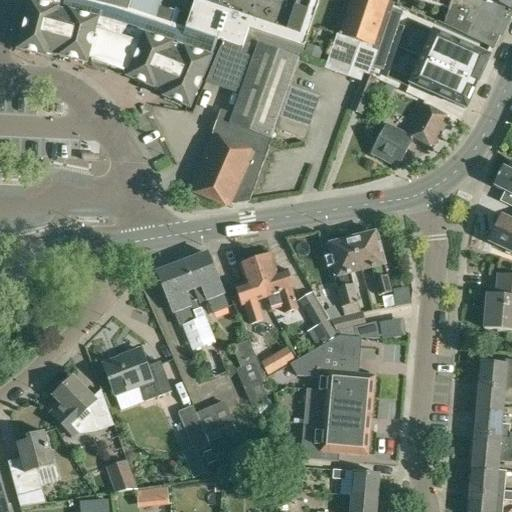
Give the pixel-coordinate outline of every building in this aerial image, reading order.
[(45,58),(46,54),(60,0),(30,0),(17,50),(45,58)] [(60,0),(46,54),(79,63),(95,0),(60,0)] [(132,0),(95,0),(79,63),(86,64),(88,61),(128,75),(127,78),(165,94),(163,98),(190,109),(211,58),(217,41),(242,49),(248,30),(303,48),(304,49),(320,0),(196,0),(191,17),(189,17),(185,29),(156,20),(156,21),(128,12),(132,0)] [(139,0),(140,0),(166,9),(168,0),(139,0)] [(351,0),(340,35),(337,34),(325,70),(348,78),(359,43),(378,49),(380,44),(384,32),(388,20),(392,8),(393,5),(382,0),(351,0)] [(417,0),(450,10),(453,4),(453,0),(417,0)] [(453,4),(450,10),(446,22),(444,26),(466,36),(495,50),(511,9),(511,0),(453,0),(453,4)] [(185,29),(189,17),(161,7),(156,20),(185,29)] [(392,8),(388,20),(398,24),(402,12),(392,8)] [(388,20),(384,32),(395,36),(398,24),(388,20)] [(242,49),(237,64),(249,68),(232,116),(224,113),(215,136),(213,136),(189,192),(231,209),(232,205),(249,203),(271,140),(270,140),(274,129),(305,140),(310,129),(320,98),(289,87),(303,48),(248,30),(242,49)] [(433,31),(409,84),(464,109),(466,110),(474,92),(478,84),(490,57),(488,56),(433,31)] [(384,32),(380,44),(391,47),(395,36),(384,32)] [(378,49),(376,56),(387,59),(391,47),(380,44),(378,49)] [(376,56),(372,68),(383,71),(387,59),(376,56)] [(363,116),(376,79),(363,75),(349,111),(363,116)] [(423,104),(406,135),(414,139),(432,149),(449,118),(423,104)] [(414,139),(406,135),(387,125),(371,154),(398,169),(414,139)] [(511,162),(508,170),(502,168),(493,187),(511,196),(511,162)] [(511,222),(502,218),(490,243),(511,253),(511,222)] [(351,237),(360,271),(371,268),(379,296),(391,292),(375,233),(366,236),(365,233),(351,237)] [(360,271),(351,237),(339,240),(339,242),(329,245),(337,275),(334,276),(342,307),(358,303),(350,273),(360,271)] [(193,290),(198,303),(206,300),(212,314),(228,308),(206,254),(184,263),(195,289),(193,290)] [(271,254),(255,260),(267,297),(271,308),(282,304),(286,314),(298,310),(291,290),(294,289),(288,270),(278,273),(271,254)] [(267,297),(255,260),(239,265),(245,283),(235,287),(242,306),(244,305),(251,325),(263,321),(256,301),(267,297)] [(195,289),(184,263),(157,273),(178,327),(181,326),(191,352),(213,343),(199,308),(200,308),(198,303),(193,290),(195,289)] [(511,276),(498,275),(496,296),(487,295),(484,330),(511,332),(511,276)] [(330,322),(317,300),(312,293),(298,301),(324,345),(339,337),(330,322)] [(317,300),(330,322),(331,321),(338,333),(366,325),(363,313),(337,320),(336,316),(338,316),(325,295),(317,300)] [(340,337),(290,365),(296,377),(328,380),(327,392),(306,390),(303,426),(300,459),(339,463),(339,452),(344,453),(366,455),(369,426),(371,396),(373,379),(354,377),(356,363),(359,363),(361,339),(340,337)] [(256,362),(254,356),(248,342),(233,348),(241,368),(235,370),(250,404),(271,394),(263,375),(257,361),(256,362)] [(144,401),(171,391),(159,361),(158,361),(159,363),(147,368),(139,349),(126,354),(127,356),(103,366),(114,395),(138,386),(144,401)] [(270,350),(254,356),(256,362),(257,361),(263,375),(278,369),(270,350)] [(481,363),(479,388),(504,390),(511,390),(511,361),(506,361),(505,365),(481,363)] [(100,391),(93,399),(72,378),(54,396),(64,406),(53,417),(66,430),(89,407),(98,431),(113,426),(100,391)] [(504,390),(479,388),(477,413),(502,416),(503,403),(504,390)] [(223,402),(195,414),(196,415),(206,438),(207,438),(210,444),(222,439),(224,437),(236,432),(232,424),(234,423),(223,402)] [(196,415),(195,414),(192,407),(177,413),(192,448),(181,453),(192,478),(205,473),(197,452),(210,447),(205,438),(206,438),(196,415)] [(477,413),(475,439),(499,441),(500,438),(508,438),(509,433),(509,425),(501,424),(502,416),(477,413)] [(37,471),(53,466),(43,432),(29,436),(30,440),(17,444),(23,465),(9,470),(17,498),(43,491),(37,471)] [(499,441),(475,439),(472,464),(497,466),(499,441)] [(137,490),(127,461),(105,468),(115,494),(137,490)] [(472,464),(470,490),(495,492),(503,493),(503,491),(504,483),(496,482),(497,466),(472,464)] [(344,481),(345,472),(333,471),(332,480),(344,481)] [(351,497),(377,499),(379,475),(353,472),(351,497)] [(470,490),(468,511),(501,511),(502,509),(503,501),(503,493),(495,492),(470,490)] [(145,507),(175,506),(175,491),(144,492),(145,507)] [(503,493),(503,501),(511,501),(511,492),(504,491),(503,491),(503,493)] [(349,511),(375,511),(377,499),(351,497),(349,511)]
